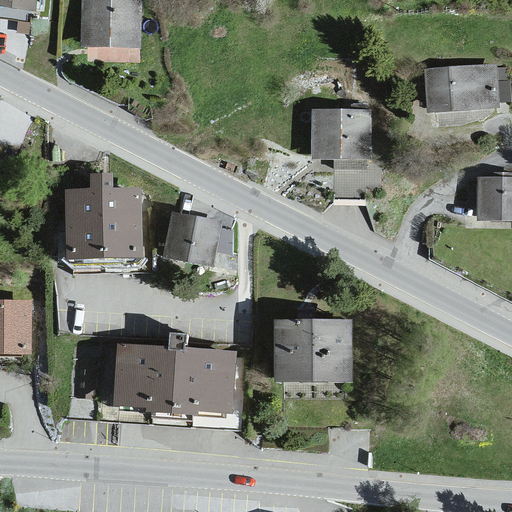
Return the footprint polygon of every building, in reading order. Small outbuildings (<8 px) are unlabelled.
[(144,0),(86,0),(87,47),(146,45),(144,0)] [(503,65),(431,72),(435,112),(507,106),(503,65)] [(376,111),(321,113),(322,160),(377,158),(376,111)] [(152,253),(147,192),(130,193),(129,177),(97,180),(98,191),(80,192),(85,257),(152,253)] [(511,177),(486,178),(487,219),(511,217),(511,177)] [(231,224),(182,214),(173,256),(222,266),(231,224)] [(0,354),(37,352),(34,302),(0,303),(0,354)] [(367,320),(293,323),(295,382),(369,379),(367,320)] [(246,352),(134,346),(131,403),(243,409),(246,352)]
